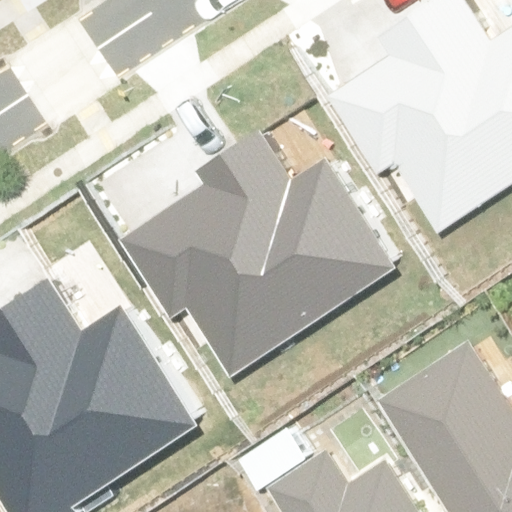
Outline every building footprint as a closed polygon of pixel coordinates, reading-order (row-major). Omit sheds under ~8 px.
[(402,53),(340,95),(389,168),(406,157),(455,229),(511,190),(511,31),(499,41),(471,0),(442,0),(390,35),(402,53)] [(200,195),(138,237),(188,311),(205,299),(253,371),(409,267),(335,158),(297,183),(261,129),(188,178),(200,195)] [(0,322),(9,337),(0,343),(0,450),(41,511),(59,511),(201,417),(129,311),(97,332),(59,276),(0,315),(0,322)] [(452,511),(511,511),(511,386),(482,337),(383,398),(416,453),(452,511)] [(281,472),(305,511),(452,511),(416,453),(374,478),(346,432),(281,472)]
